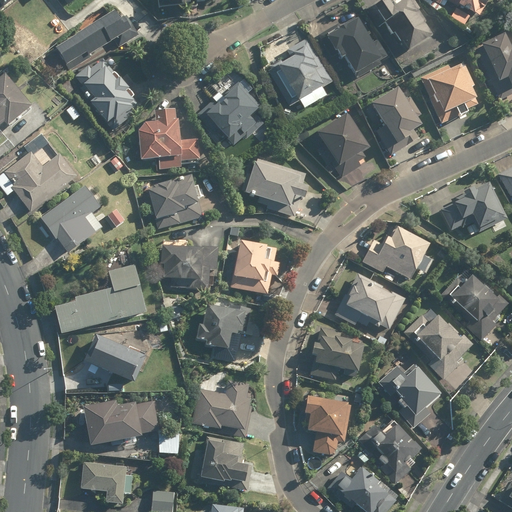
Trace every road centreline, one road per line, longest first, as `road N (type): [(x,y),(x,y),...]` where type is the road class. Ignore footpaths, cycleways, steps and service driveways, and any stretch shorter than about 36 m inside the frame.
road 1 (residential): [(311,511),(288,481),(275,401),(280,340),(311,263),(356,210),(511,138)]
road 2 (unclassified): [(22,511),(30,396),(0,274)]
road 3 (secondary): [(511,409),(440,511)]
